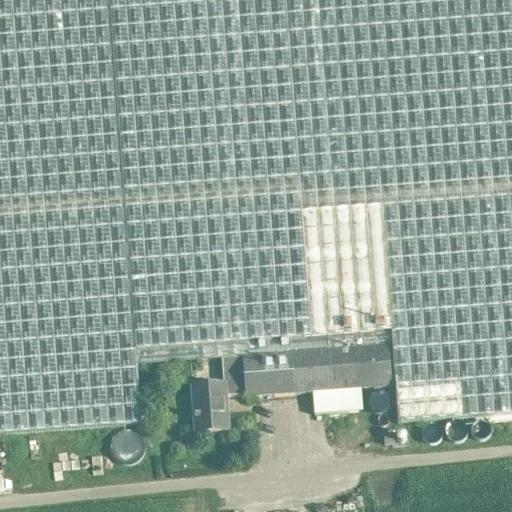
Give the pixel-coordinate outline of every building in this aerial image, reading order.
[(221,361),(242,359),(392,348),(395,389),(397,425),(511,416),(511,0),(0,0),(0,436),(141,426),(137,367),(190,363),(221,361)] [(242,359),(245,398),(245,400),(313,395),(361,391),(395,389),(392,348),(242,359)] [(221,361),(222,374),(223,386),(192,388),(195,435),(228,433),(225,398),(243,397),(243,398),(245,398),(242,359),(221,361)] [(361,391),(313,395),(315,417),(363,413),(361,391)] [(384,447),(395,446),(394,435),(384,436),(384,447)]
